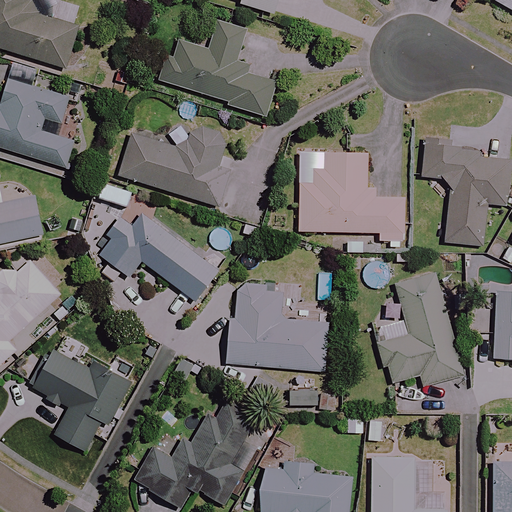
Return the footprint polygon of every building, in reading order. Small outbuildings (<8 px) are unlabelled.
[(34,0),(0,0),(0,48),(67,69),(79,28),(30,13),(34,0)] [(239,0),(241,1),(240,4),(275,15),(279,0),(239,0)] [(511,0),(492,0),(493,1),(511,11),(511,0)] [(247,32),(218,23),(209,51),(172,39),(158,81),(229,103),(228,106),(264,117),(276,83),(235,70),(247,32)] [(75,141),(60,136),(71,100),(9,81),(0,108),(0,148),(66,168),(75,141)] [(183,150),(132,134),(119,177),(219,208),(234,162),(223,159),(225,151),(225,147),(224,144),(223,141),(221,138),(218,135),(215,133),(212,131),(209,130),(205,130),(202,130),(198,131),(195,132),(192,134),(189,136),(187,139),(183,150)] [(474,150),(425,144),(421,176),(453,180),(446,243),(483,247),(488,205),(508,207),(511,174),(511,162),(473,158),(474,150)] [(368,155),(327,154),(326,170),(314,169),(313,184),(301,184),(299,232),(380,234),(380,241),(404,242),(405,200),(366,198),(368,155)] [(0,245),(45,236),(37,198),(6,204),(0,177),(0,245)] [(129,227),(121,221),(107,239),(112,242),(101,257),(130,279),(143,262),(196,302),(218,272),(139,214),(129,227)] [(35,266),(23,276),(0,275),(0,366),(18,351),(10,341),(61,296),(35,266)] [(465,375),(437,275),(397,286),(411,336),(379,345),(390,384),(422,375),(425,387),(465,375)] [(283,289),(237,285),(231,364),(325,373),(329,324),(281,320),(283,289)] [(511,293),(497,293),(494,359),(511,359),(511,293)] [(88,369),(50,350),(31,387),(71,407),(57,436),(87,451),(102,422),(111,426),(132,383),(91,362),(88,369)] [(428,390),(399,388),(397,411),(426,414),(428,390)] [(319,395),(296,395),(296,413),(319,413),(319,395)] [(256,421),(227,403),(217,420),(209,415),(192,444),(185,439),(173,459),(157,450),(137,483),(182,510),(195,488),(226,507),(245,475),(230,465),(256,421)] [(415,458),(374,457),(373,511),(446,511),(447,511),(414,511),(415,458)] [(511,511),(511,463),(496,464),(494,511),(511,511)] [(314,466),(290,464),(288,475),(266,472),(261,511),(349,511),(354,479),(313,474),(314,466)]
